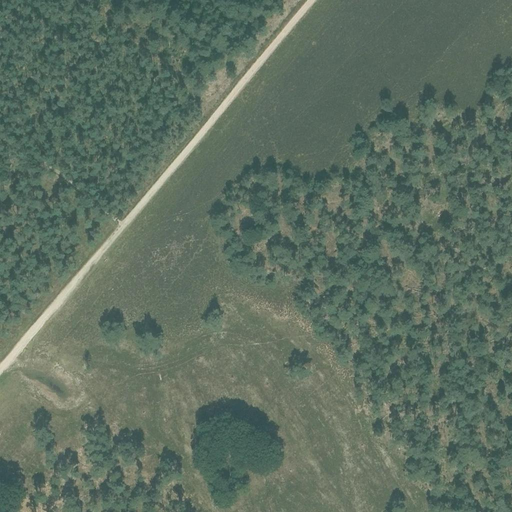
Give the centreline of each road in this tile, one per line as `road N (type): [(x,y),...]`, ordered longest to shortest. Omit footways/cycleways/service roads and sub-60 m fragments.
road 1 (track): [(0,368),(310,0)]
road 2 (track): [(121,222),(0,134)]
